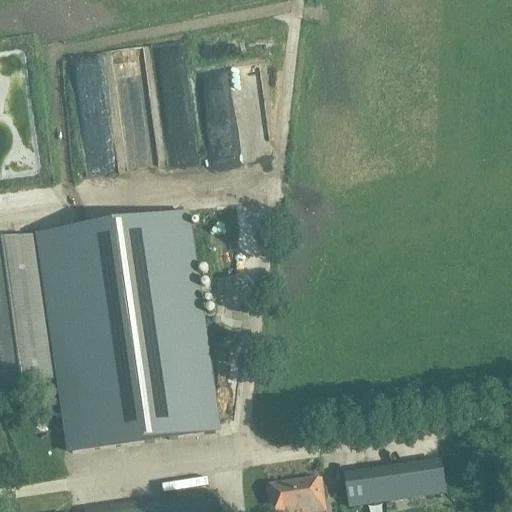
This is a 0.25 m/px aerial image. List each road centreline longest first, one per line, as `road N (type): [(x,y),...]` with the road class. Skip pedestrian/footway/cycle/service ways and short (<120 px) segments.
road 1 (track): [(511,423),(0,495)]
road 2 (track): [(297,0),(234,461)]
